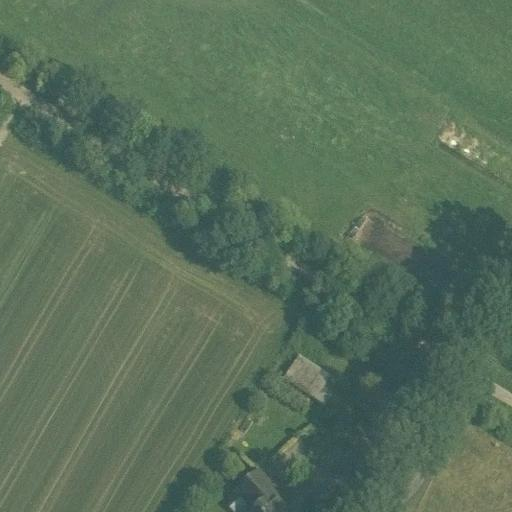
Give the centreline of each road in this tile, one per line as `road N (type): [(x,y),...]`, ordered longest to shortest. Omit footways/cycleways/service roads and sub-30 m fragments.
road 1 (residential): [(476,383),(0,86)]
road 2 (unclassified): [(402,511),(476,383)]
